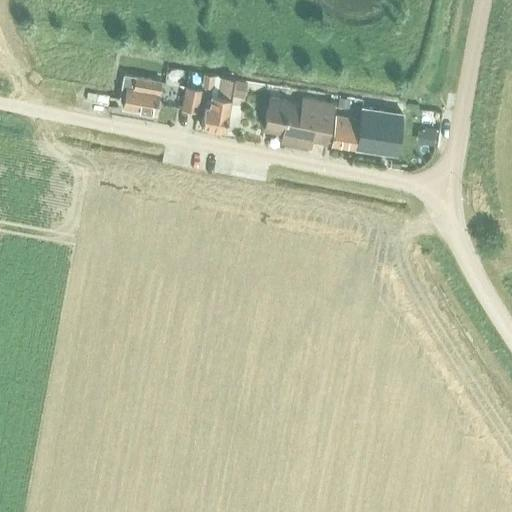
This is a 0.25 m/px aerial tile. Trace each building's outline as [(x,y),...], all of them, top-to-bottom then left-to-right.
[(137,76),(137,75),(124,73),(119,99),(124,100),(123,107),(155,113),(161,80),(137,76)] [(61,91),(63,77),(45,74),(43,88),(61,91)] [(246,78),(235,76),(232,94),(242,96),(246,78)] [(201,126),(224,130),(229,101),(234,79),(222,77),(218,94),(212,93),(210,106),(205,105),(201,126)] [(182,107),(197,110),(201,89),(186,86),(182,107)] [(270,97),(263,128),(282,132),(281,140),(310,145),(312,137),(327,140),(335,101),(303,95),(301,106),(289,104),(290,101),(270,97)] [(363,99),(360,117),(360,118),(355,147),(385,152),(389,127),(383,126),(382,131),(379,130),(380,120),(383,102),(363,99)] [(355,148),(355,147),(360,118),(341,115),(340,121),(335,120),(331,144),(355,148)] [(412,128),(429,132),(431,120),(415,117),(412,128)]
